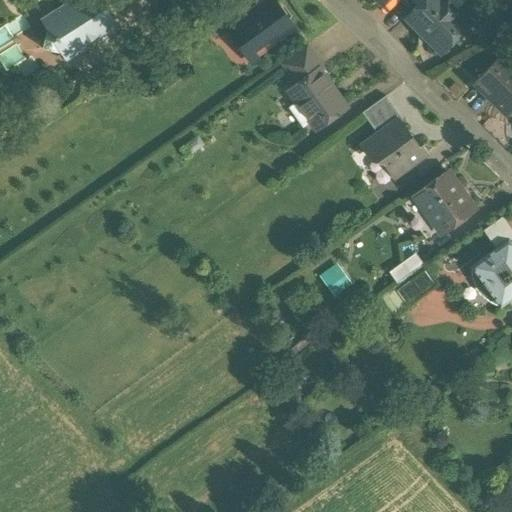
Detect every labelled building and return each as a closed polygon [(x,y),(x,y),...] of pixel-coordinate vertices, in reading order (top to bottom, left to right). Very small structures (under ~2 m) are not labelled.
[(98,0),(76,0),(46,19),(51,27),(48,29),(44,47),(61,51),(64,49),(69,57),(87,46),(83,39),(95,32),(99,38),(116,28),(98,0)] [(447,0),(426,0),(408,19),(442,53),(470,24),(447,0)] [(219,1),(199,16),(207,27),(228,12),(219,1)] [(236,24),(230,29),(231,30),(249,55),(274,37),(278,43),(294,31),(275,6),(262,16),(257,9),(236,24)] [(228,12),(207,27),(217,40),(231,30),(230,29),(236,24),(228,12)] [(307,46),(282,64),(297,85),(319,69),(320,71),(323,68),(307,46)] [(511,64),(502,54),(474,82),(508,116),(511,112),(511,64)] [(320,71),(319,69),(297,85),(288,91),(296,102),(290,107),(304,126),(310,121),(316,129),(343,110),(343,107),(338,100),(335,99),(330,93),(334,90),(320,71)] [(385,96),(362,113),(378,136),(398,121),(399,123),(402,120),(385,96)] [(378,136),(363,147),(372,159),(384,162),(371,171),(381,185),(421,156),(423,149),(419,143),(412,141),(399,123),(398,121),(378,136)] [(449,172),(415,196),(442,233),(475,209),(449,172)] [(442,233),(415,196),(403,206),(429,242),(442,233)] [(511,230),(502,216),(482,231),(497,250),(508,243),(511,239),(511,230)] [(497,250),(495,251),(496,253),(490,258),(489,256),(474,267),(501,305),(511,296),(511,248),(508,243),(497,250)] [(414,251),(386,270),(394,281),(422,263),(414,251)] [(424,265),(393,287),(407,307),(438,284),(424,265)] [(501,305),(474,267),(472,268),(474,281),(480,292),(489,300),(500,306),(501,305)] [(407,307),(393,287),(381,296),(396,315),(407,307)]
